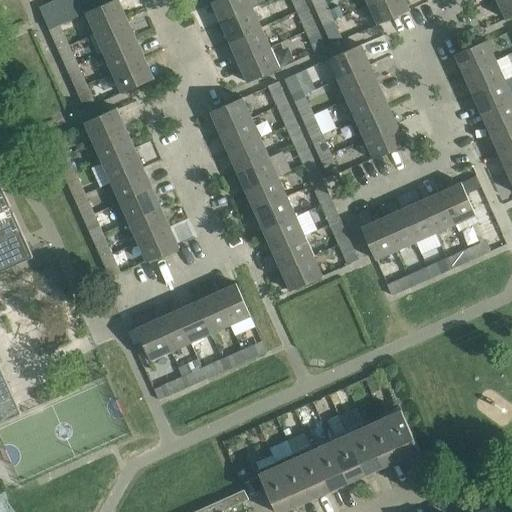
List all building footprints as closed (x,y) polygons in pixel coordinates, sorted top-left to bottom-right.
[(54,0),(50,2),(59,24),(71,19),(62,0),(54,0)] [(75,0),(62,0),(71,19),(82,14),(75,0)] [(75,0),(82,14),(86,12),(93,9),(88,0),(75,0)] [(119,0),(113,0),(104,4),(93,9),(86,12),(95,32),(127,18),(119,0)] [(104,4),(101,0),(88,0),(93,9),(104,4)] [(221,22),(253,8),(249,0),(216,0),(212,2),(221,22)] [(405,0),(376,0),(368,4),(377,24),(409,10),(405,0)] [(511,0),(497,0),(505,19),(511,15),(511,0)] [(39,7),(46,24),(49,29),(59,24),(50,2),(39,7)] [(316,11),(322,24),(333,19),(327,6),(316,11)] [(230,42),(262,28),(253,8),(221,22),(230,42)] [(300,19),(306,31),(317,27),(311,14),(300,19)] [(127,18),(95,32),(104,52),(136,38),(127,18)] [(333,19),(322,24),(328,37),(331,44),(342,39),(339,32),(334,21),(333,19)] [(317,27),(306,31),(312,44),(322,39),(317,27)] [(238,62),(271,47),(262,28),(230,42),(238,62)] [(52,36),(58,49),(68,44),(63,31),(52,36)] [(136,38),(104,52),(112,72),(145,58),(136,38)] [(464,75),(496,61),(487,40),(455,55),(464,75)] [(58,49),(63,62),(74,57),(68,44),(58,49)] [(361,45),(329,59),(338,79),(370,65),(361,45)] [(247,82),(280,68),(271,47),(238,62),(247,82)] [(145,58),(112,72),(121,92),(154,78),(145,58)] [(505,80),(496,61),(464,75),(473,95),(505,80)] [(370,65),(338,79),(347,99),(379,85),(370,65)] [(70,76),(75,88),(86,84),(80,71),(70,76)] [(284,79),(290,92),(301,87),(295,74),(284,79)] [(511,100),(511,95),(505,80),(473,95),(482,115),(511,100)] [(279,81),(268,86),(274,99),(285,94),(279,81)] [(92,96),(86,84),(75,88),(81,101),(92,96)] [(379,85),(347,99),(356,119),(388,105),(379,85)] [(219,132),(252,118),(243,97),(210,112),(219,132)] [(511,124),(511,100),(482,115),(490,134),(511,124)] [(302,119),(313,114),(307,101),(297,106),(302,119)] [(388,105),(356,119),(364,139),(397,124),(388,105)] [(84,122),(94,142),(126,128),(117,108),(84,122)] [(297,121),(291,108),(280,113),(286,126),(297,121)] [(302,119),(308,132),(319,127),(313,114),(302,119)] [(228,152),(261,137),(252,118),(219,132),(228,152)] [(302,134),(297,121),(286,126),(292,139),(302,134)] [(397,124),(364,139),(373,159),(406,144),(397,124)] [(511,148),(511,124),(490,134),(499,154),(511,148)] [(126,128),(94,142),(102,162),(135,148),(126,128)] [(47,139),(53,152),(64,147),(58,134),(47,139)] [(237,172),(270,157),(261,137),(228,152),(237,172)] [(314,146),(320,159),(331,154),(325,141),(314,146)] [(102,162),(111,182),(143,167),(135,148),(102,162)] [(314,161),(309,148),(298,153),(303,165),(314,161)] [(511,171),(511,148),(499,154),(508,174),(511,171)] [(320,159),(325,171),(336,166),(331,154),(320,159)] [(246,191),(278,177),(270,157),(237,172),(246,191)] [(65,179),(76,174),(70,161),(60,166),(65,179)] [(320,173),(314,161),(303,165),(309,178),(320,173)] [(111,182),(120,201),(152,187),(143,167),(111,182)] [(65,179),(71,191),(82,186),(76,174),(65,179)] [(255,211),(287,196),(278,177),(246,191),(255,211)] [(477,222),(474,215),(475,215),(461,182),(441,192),(455,224),(458,230),(477,222)] [(0,421),(20,412),(0,366),(0,270),(1,270),(33,256),(30,251),(0,183),(0,421)] [(152,187),(120,201),(129,221),(161,207),(152,187)] [(332,200),(326,188),(316,192),(321,205),(332,200)] [(421,200),(435,233),(455,224),(441,192),(421,200)] [(296,216),(287,196),(255,211),(264,230),(296,216)] [(77,205),(83,218),(94,213),(88,200),(77,205)] [(337,212),(332,200),(321,205),(327,217),(337,212)] [(401,209),(416,242),(435,233),(421,200),(401,209)] [(129,221),(138,241),(170,227),(161,207),(129,221)] [(381,218),(396,250),(416,242),(401,209),(381,218)] [(83,218),(89,231),(99,226),(94,213),(83,218)] [(305,236),(296,216),(264,230),(272,250),(305,236)] [(361,227),(376,259),(396,250),(381,218),(361,227)] [(349,239),(344,226),(333,231),(339,244),(349,239)] [(170,227),(138,241),(147,261),(179,247),(170,227)] [(314,255),(305,236),(272,250),(281,270),(314,255)] [(355,252),(349,239),(339,244),(344,257),(355,252)] [(101,257),(111,253),(106,240),(95,244),(101,257)] [(471,260),(484,254),(479,244),(466,249),(471,260)] [(458,266),(471,260),(466,249),(453,255),(458,266)] [(101,257),(106,270),(117,265),(111,253),(101,257)] [(290,290),(323,276),(314,255),(281,270),(290,290)] [(439,261),(427,267),(432,278),(444,272),(439,261)] [(419,283),(432,278),(427,267),(414,273),(419,283)] [(392,296),(404,290),(400,279),(387,285),(392,296)] [(236,283),(216,292),(230,324),(235,336),(255,327),(250,315),(236,283)] [(196,301),(210,333),(230,324),(216,292),(196,301)] [(196,301),(176,310),(190,342),(210,333),(196,301)] [(176,310),(156,318),(170,351),(190,342),(176,310)] [(156,318),(136,327),(150,360),(170,351),(156,318)] [(246,360),(259,355),(254,344),(241,350),(246,360)] [(246,360),(241,350),(228,355),(233,366),(246,360)] [(198,358),(185,364),(189,373),(194,383),(206,378),(202,367),(198,358)] [(206,378),(219,372),(214,362),(202,367),(206,378)] [(374,375),(365,378),(372,393),(380,389),(374,375)] [(166,395),(179,390),(175,379),(162,385),(166,395)] [(331,432),(359,420),(353,406),(325,419),(331,432)] [(381,414),(400,458),(419,449),(399,406),(381,414)] [(363,422),(383,466),(400,458),(381,414),(363,422)] [(346,430),(365,474),(383,466),(363,422),(346,430)] [(328,438),(348,481),(365,474),(346,430),(328,438)] [(310,446),(330,489),(348,481),(328,438),(310,446)] [(293,454),(313,497),(330,489),(310,446),(293,454)] [(275,462),(295,505),(313,497),(293,454),(275,462)] [(257,470),(262,481),(276,511),(280,511),(295,505),(275,462),(257,470)] [(244,489),(193,511),(222,511),(248,499),(244,489)]
